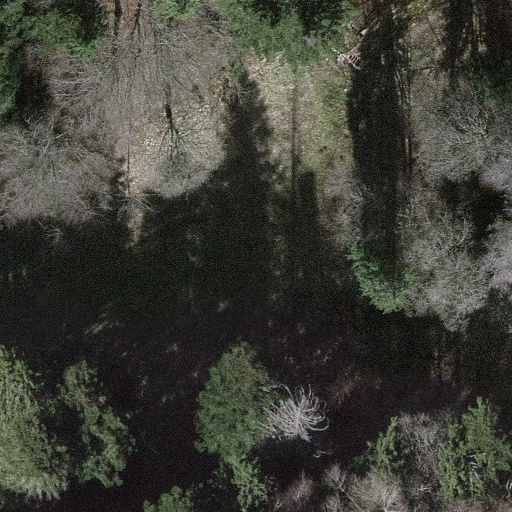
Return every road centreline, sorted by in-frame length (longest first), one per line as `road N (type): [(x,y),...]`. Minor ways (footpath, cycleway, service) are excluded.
road 1 (track): [(230,346),(498,0)]
road 2 (track): [(180,511),(230,346)]
